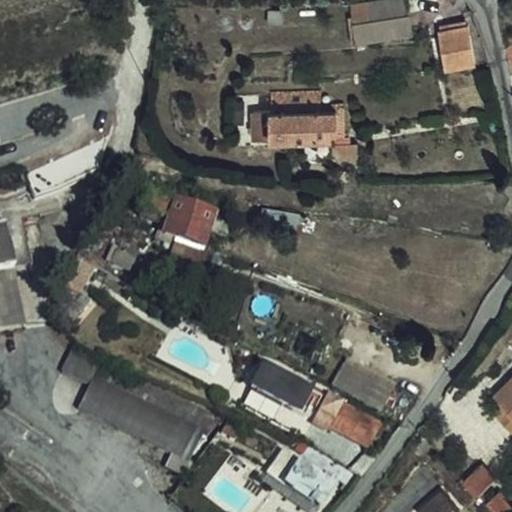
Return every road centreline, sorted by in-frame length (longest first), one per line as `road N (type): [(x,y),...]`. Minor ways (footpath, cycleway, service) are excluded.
road 1 (residential): [(346,511),(511,275)]
road 2 (residential): [(477,0),(511,135)]
